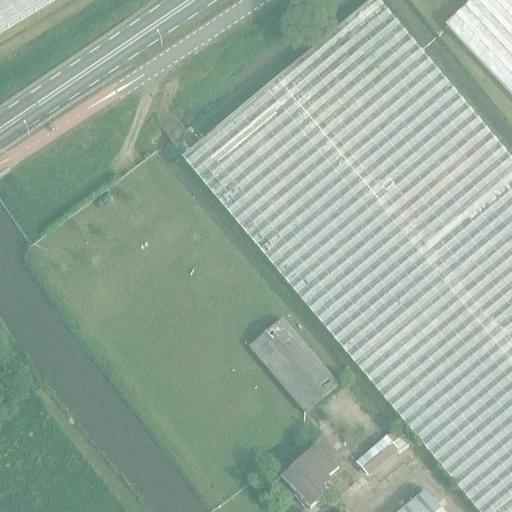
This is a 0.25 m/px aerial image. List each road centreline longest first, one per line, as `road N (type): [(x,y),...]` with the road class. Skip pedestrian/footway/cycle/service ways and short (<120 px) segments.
road 1 (primary): [(0,131),(193,0)]
road 2 (unclassified): [(255,0),(115,92)]
